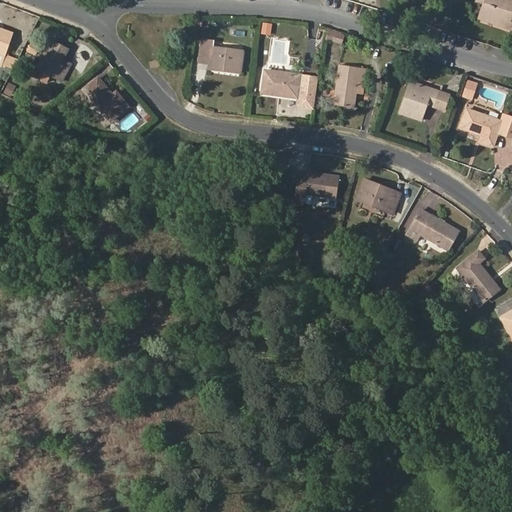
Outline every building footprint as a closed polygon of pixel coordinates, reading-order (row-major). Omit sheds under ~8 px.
[(511,0),(485,0),(485,3),(483,2),(477,16),(491,21),(493,18),(499,20),(500,17),(511,20),(511,19),(511,0)] [(499,20),(493,18),(491,21),(509,28),(511,20),(500,17),(499,20)] [(271,25),(264,24),(262,35),(270,35),(271,25)] [(0,32),(11,36),(12,33),(0,28),(0,32)] [(342,46),(345,36),(328,30),(325,40),(342,46)] [(0,53),(4,55),(11,36),(0,32),(0,53)] [(211,47),(212,40),(200,38),(197,60),(209,62),(208,65),(221,66),(221,70),(239,73),(242,51),(211,47)] [(67,49),(50,40),(31,76),(43,82),(49,74),(61,81),(67,69),(59,64),(62,58),(67,49)] [(12,67),(14,60),(4,57),(1,63),(12,67)] [(67,69),(70,63),(62,58),(59,64),(67,69)] [(356,83),(358,68),(338,64),(333,105),(347,107),(353,108),(356,83)] [(366,84),(368,69),(358,68),(356,83),(366,84)] [(318,78),(262,70),(260,93),(299,98),(298,106),(313,108),(318,78)] [(111,95),(97,78),(82,89),(98,108),(109,122),(128,106),(115,91),(111,95)] [(479,84),(468,81),(462,98),(473,102),(479,84)] [(413,83),(409,82),(404,97),(408,99),(413,83)] [(443,111),(449,95),(413,83),(408,99),(404,97),(399,113),(421,120),(426,105),(443,111)] [(457,85),(453,95),(459,97),(463,87),(457,85)] [(104,126),(109,122),(98,108),(93,112),(104,126)] [(511,117),(503,115),(501,121),(466,109),(459,128),(481,135),(479,143),(493,147),(498,133),(511,138),(511,117)] [(126,129),(140,120),(136,113),(122,121),(126,129)] [(339,176),(298,170),(295,200),(304,202),(305,193),(337,197),(339,176)] [(379,185),(364,180),(356,201),(392,213),(397,199),(391,197),(392,194),(378,189),(379,185)] [(392,194),(393,190),(379,185),(378,189),(392,194)] [(458,230),(420,209),(406,233),(416,239),(420,233),(447,249),(458,230)] [(406,231),(414,214),(409,211),(401,228),(406,231)] [(478,250),(456,267),(484,301),(499,289),(479,263),(484,259),(478,250)] [(376,260),(369,257),(365,265),(372,269),(376,260)] [(436,292),(429,286),(420,295),(426,302),(436,292)] [(418,309),(426,302),(420,295),(412,303),(418,309)] [(511,310),(500,317),(511,337),(511,310)]
